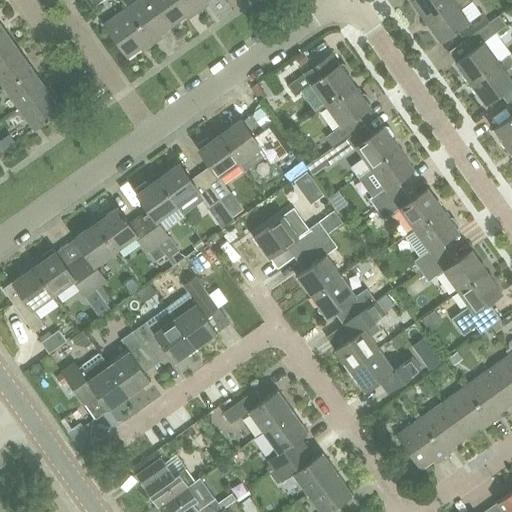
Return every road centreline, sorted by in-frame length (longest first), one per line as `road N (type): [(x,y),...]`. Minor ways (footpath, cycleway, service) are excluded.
road 1 (residential): [(511,223),(352,0)]
road 2 (residential): [(151,131),(340,0)]
road 3 (residential): [(276,335),(293,345),(406,511)]
road 4 (residential): [(113,442),(256,339),(276,335)]
road 5 (residential): [(151,131),(80,35),(39,21),(23,0)]
road 6 (residential): [(0,243),(151,131)]
road 7 (secondary): [(96,511),(0,375)]
